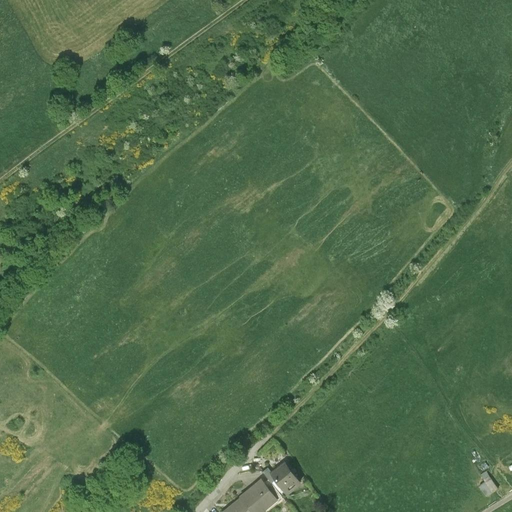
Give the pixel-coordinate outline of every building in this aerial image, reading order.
[(301,481),(285,461),(271,472),(286,490),(291,486),(293,487),(301,481)] [(485,493),(496,484),(490,475),(478,484),(485,493)] [(268,478),(263,482),(276,497),(277,499),(282,495),(268,478)] [(264,507),(276,497),(263,482),(261,479),(255,484),(240,496),(241,497),(252,511),(260,511),(265,508),(264,507)] [(252,511),(241,497),(232,504),(234,507),(226,511),(252,511)]
